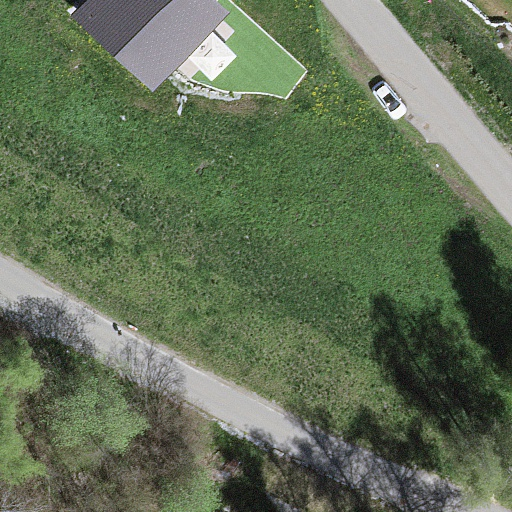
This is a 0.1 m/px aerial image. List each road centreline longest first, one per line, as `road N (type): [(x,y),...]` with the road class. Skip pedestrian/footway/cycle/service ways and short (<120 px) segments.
road 1 (residential): [(0,275),(207,396),(446,511)]
road 2 (unclassified): [(353,0),(511,190)]
